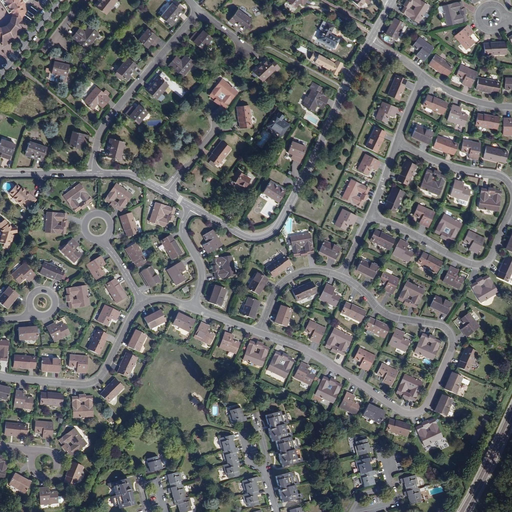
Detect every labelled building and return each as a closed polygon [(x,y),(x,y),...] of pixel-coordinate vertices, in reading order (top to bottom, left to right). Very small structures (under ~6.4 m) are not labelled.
[(10,12),(2,0),(0,0),(0,1),(8,14),(10,12)] [(23,4),(20,0),(2,0),(10,12),(12,11),(14,15),(23,12),(24,7),(23,4)] [(106,14),(117,1),(115,0),(101,0),(96,6),(106,14)] [(302,5),(306,0),(287,0),(287,1),(295,8),(299,3),(302,5)] [(417,23),(428,7),(418,0),(408,0),(408,2),(407,3),(411,5),(412,3),(416,6),(412,12),(408,9),(409,7),(406,5),(404,6),(400,12),(417,23)] [(456,17),(454,10),(459,9),(459,11),(464,10),(463,8),(462,2),(442,6),(444,13),(447,26),(466,21),(465,14),(464,12),(460,13),(460,16),(456,17)] [(173,20),(181,11),(172,3),(160,17),(171,26),(175,22),(173,20)] [(30,6),(23,15),(30,20),(36,11),(30,6)] [(243,32),(252,21),(238,10),(229,21),(243,32)] [(183,13),(181,11),(173,20),(175,22),(183,13)] [(19,29),(20,20),(23,12),(14,15),(11,24),(7,28),(0,30),(0,42),(3,43),(13,38),(19,29)] [(398,21),(395,19),(389,29),(388,29),(385,34),(396,40),(404,24),(401,22),(402,20),(399,19),(398,21)] [(339,39),(330,34),(334,26),(327,22),(326,23),(323,21),(319,29),(322,31),(317,39),(334,48),(339,39)] [(471,40),(472,39),(469,36),(473,33),(467,26),(454,36),(465,50),(473,43),(471,40)] [(86,48),(98,34),(89,27),(85,32),(82,36),(78,33),(74,38),(86,48)] [(160,40),(147,29),(144,32),(140,29),(138,33),(142,36),(138,40),(147,47),(150,43),(152,41),(156,44),(160,40)] [(202,49),(211,39),(202,31),(199,35),(198,37),(194,34),(190,39),(202,49)] [(423,61),(433,48),(419,37),(413,45),(416,48),(415,49),(419,52),(416,56),(423,61)] [(505,54),(505,43),(484,44),(484,55),(505,54)] [(319,54),(314,51),(310,58),(315,61),(329,69),(331,70),(331,72),(337,75),(344,63),(334,58),(333,60),(336,62),(335,63),(333,62),(333,61),(319,54)] [(453,67),(435,55),(429,64),(446,77),(453,67)] [(182,77),(194,63),(186,56),(181,61),(178,64),(174,60),(169,66),(182,77)] [(66,76),(68,65),(63,64),(61,63),(62,58),(55,57),(52,73),(55,74),(55,76),(54,76),(53,76),(53,79),(54,80),(54,81),(64,83),(68,83),(69,77),(66,76)] [(129,75),(137,66),(128,58),(117,71),(127,80),(131,76),(129,75)] [(267,60),(265,59),(257,67),(258,68),(267,60)] [(263,80),(275,69),(267,60),(258,68),(257,67),(253,70),(263,80)] [(470,88),(477,73),(461,65),(456,75),(460,76),(460,78),(464,79),(462,84),(470,88)] [(131,76),(139,67),(137,66),(129,75),(131,76)] [(398,100),(406,80),(396,76),(388,95),(398,100)] [(156,99),(168,85),(158,77),(153,81),(155,83),(148,92),(156,99)] [(497,94),(499,83),(478,78),(476,89),(497,94)] [(237,92),(222,79),(209,95),(215,100),(216,101),(219,97),(217,96),(220,92),(226,96),(223,100),(221,99),(218,102),(220,103),(225,108),(237,92)] [(148,92),(155,83),(153,81),(146,90),(148,92)] [(310,89),(312,90),(308,98),(306,97),(304,101),(305,102),(303,106),(314,112),(317,106),(319,102),(325,105),(328,99),(326,97),(328,95),(320,90),(321,88),(313,83),(310,89)] [(103,93),(96,87),(84,101),(93,109),(98,103),(101,100),(105,104),(110,99),(108,97),(111,94),(106,90),(103,93)] [(442,114),(447,104),(427,95),(423,106),(442,114)] [(394,117),(397,108),(382,102),(376,118),(385,122),(386,119),(388,119),(389,115),(394,117)] [(466,117),(463,116),(463,114),(459,113),(461,108),(452,105),(447,121),(463,126),(466,117)] [(251,127),(248,106),(237,107),(240,128),(251,127)] [(138,124),(147,113),(139,107),(136,110),(135,112),(130,108),(126,113),(138,124)] [(276,116),(269,126),(274,129),(275,128),(278,130),(278,131),(282,134),(288,125),(282,120),(285,116),(279,112),(276,116)] [(496,129),(498,118),(477,114),(475,125),(496,129)] [(511,135),(511,123),(511,124),(511,119),(511,118),(503,118),(503,135),(511,135)] [(428,144),(433,133),(416,126),(412,135),(423,140),(422,142),(428,144)] [(376,152),(386,133),(376,128),(366,147),(376,152)] [(82,144),(82,141),(86,142),(88,135),(73,131),(69,146),(80,149),(82,144)] [(261,148),(271,135),(266,131),(255,143),(261,148)] [(453,154),(457,144),(437,136),(433,147),(453,154)] [(10,160),(15,144),(1,139),(0,142),(0,151),(1,152),(4,153),(3,158),(10,160)] [(120,159),(124,142),(110,139),(109,144),(110,145),(108,156),(120,159)] [(478,160),(480,143),(463,141),(461,150),(465,151),(465,152),(469,153),(469,158),(478,160)] [(42,159),(46,148),(29,142),(24,155),(30,157),(31,155),(42,159)] [(217,166),(231,149),(222,142),(209,159),(217,166)] [(300,162),(306,147),(292,142),(288,153),(293,155),(295,156),(294,160),(300,162)] [(504,163),(507,152),(486,147),(483,158),(504,163)] [(376,170),(380,162),(365,154),(357,170),(366,174),(368,171),(369,172),(371,168),(376,170)] [(407,185),(416,166),(406,161),(397,180),(407,185)] [(260,178),(263,173),(257,169),(254,175),(260,178)] [(438,195),(446,177),(439,174),(437,174),(436,178),(438,179),(436,183),(430,181),(431,176),(434,177),(435,173),(434,172),(427,170),(420,188),(438,195)] [(245,188),(250,179),(237,171),(231,180),(245,188)] [(354,196),(358,190),(362,192),(361,195),(365,196),(366,195),(369,189),(351,180),(342,198),(360,206),(363,200),(364,198),(360,197),(359,199),(354,196)] [(466,201),(469,191),(466,190),(466,189),(462,187),(463,182),(455,180),(450,196),(459,199),(458,203),(465,205),(466,201)] [(278,202),(285,191),(271,181),(263,192),(278,202)] [(91,200),(79,184),(63,196),(75,212),(81,208),(82,207),(80,203),(78,205),(75,201),(81,196),(84,200),(82,202),(84,205),(86,204),(91,200)] [(132,195),(116,184),(104,200),(110,204),(112,205),(114,202),(112,200),(115,196),(121,200),(118,204),(116,203),(114,206),(115,208),(121,211),(132,195)] [(36,200),(30,195),(29,195),(25,192),(26,191),(22,187),(21,188),(16,185),(9,193),(14,196),(13,197),(21,205),(24,202),(30,207),(36,200)] [(395,211),(404,192),(394,188),(385,207),(395,211)] [(498,211),(501,192),(494,191),(492,190),(491,195),(494,195),(493,200),(486,199),(486,194),(489,194),(490,190),(488,190),(481,189),(478,209),(498,211)] [(82,202),(84,200),(81,196),(75,201),(78,205),(80,203),(82,207),(84,205),(82,202)] [(118,204),(121,200),(115,196),(112,200),(114,202),(112,205),(114,206),(116,203),(118,204)] [(269,202),(263,213),(268,216),(274,205),(269,202)] [(161,219),(164,212),(168,214),(168,216),(172,218),(172,216),(175,209),(156,203),(149,222),(168,228),(171,221),(171,220),(167,219),(166,221),(161,219)] [(427,228),(434,212),(418,205),(414,215),(418,216),(417,218),(421,219),(419,224),(427,228)] [(353,224),(357,216),(342,209),(334,225),(344,229),(346,226),(347,226),(349,222),(353,224)] [(56,227),(57,219),(62,220),(62,222),(66,223),(66,221),(67,214),(47,212),(45,232),(65,234),(66,227),(66,225),(62,225),(61,227),(56,227)] [(172,218),(168,216),(168,214),(164,212),(161,219),(166,221),(167,219),(171,220),(172,218)] [(138,234),(131,213),(120,217),(127,237),(138,234)] [(452,241),(462,224),(444,214),(434,231),(441,235),(442,236),(444,232),(442,231),(445,227),(451,230),(449,235),(446,233),(444,237),(446,238),(452,241)] [(12,236),(12,234),(17,233),(16,228),(11,229),(8,224),(7,225),(3,221),(0,223),(0,228),(1,230),(0,230),(2,234),(1,238),(0,238),(0,243),(4,245),(3,247),(7,249),(8,246),(9,246),(10,242),(12,242),(13,236),(12,236)] [(222,245),(213,230),(204,235),(206,239),(205,239),(207,243),(203,246),(208,253),(222,245)] [(394,240),(375,231),(370,240),(389,250),(394,240)] [(477,253),(484,239),(468,231),(464,240),(467,242),(467,243),(471,245),(469,250),(477,253)] [(313,253),(310,234),(290,237),(294,257),(301,255),(302,255),(302,251),(299,251),(298,246),(306,245),(306,250),(304,251),(305,255),(307,254),(313,253)] [(182,254),(171,235),(161,241),(172,259),(182,254)] [(77,253),(78,252),(75,249),(79,245),(72,239),(61,251),(74,263),(81,256),(77,253)] [(412,254),(409,252),(410,251),(406,248),(408,244),(400,240),(392,254),(408,263),(412,254)] [(335,260),(340,249),(324,241),(319,251),(330,256),(329,257),(335,260)] [(146,262),(136,243),(126,249),(137,267),(146,262)] [(436,273),(441,264),(423,253),(417,263),(436,273)] [(103,271),(101,267),(105,264),(101,256),(86,265),(95,280),(104,275),(102,271),(103,271)] [(235,276),(232,256),(212,259),(213,266),(214,268),(218,267),(217,265),(222,264),(223,271),(218,272),(218,269),(214,270),(214,272),(215,279),(235,276)] [(273,277),(290,265),(284,256),(267,268),(273,277)] [(507,282),(511,270),(511,260),(506,258),(497,277),(507,282)] [(372,279),(378,268),(362,260),(357,269),(367,275),(367,276),(372,279)] [(184,276),(181,272),(186,270),(181,262),(166,271),(175,286),(184,281),(182,277),(184,276)] [(35,276),(24,263),(11,275),(18,283),(21,280),(22,281),(25,278),(29,282),(35,276)] [(64,271),(45,263),(40,273),(60,282),(64,271)] [(223,271),(222,264),(217,265),(218,267),(214,268),(214,270),(218,269),(218,272),(223,271)] [(160,282),(151,266),(142,272),(148,282),(147,283),(150,288),(160,282)] [(463,280),(459,279),(460,278),(456,275),(458,271),(450,267),(442,282),(458,289),(463,280)] [(392,294),(399,280),(391,275),(392,272),(385,268),(379,281),(382,283),(382,284),(386,286),(384,290),(392,294)] [(257,295),(263,284),(265,285),(268,280),(257,273),(248,289),(257,295)] [(480,303),(498,292),(488,275),(481,279),(480,280),(482,284),(484,282),(487,287),(480,290),(478,286),(480,285),(478,281),(476,282),(470,286),(480,303)] [(126,297),(115,279),(105,285),(116,303),(126,297)] [(487,287),(484,282),(482,284),(480,280),(478,281),(480,285),(478,286),(480,290),(487,287)] [(416,309),(424,291),(407,282),(398,300),(404,303),(406,304),(407,300),(405,299),(407,294),(414,297),(412,302),(410,301),(408,305),(409,306),(416,309)] [(316,293),(312,283),(292,291),(296,301),(316,293)] [(335,307),(339,298),(336,296),(337,295),(332,293),(334,288),(326,284),(319,299),(335,307)] [(89,305),(86,286),(66,289),(67,296),(68,298),(72,297),(72,294),(77,294),(78,301),(73,301),(72,299),(68,300),(68,301),(69,308),(89,305)] [(220,307),(226,290),(216,286),(212,297),(211,297),(208,303),(220,307)] [(14,299),(18,295),(9,287),(0,297),(0,303),(5,308),(13,298),(14,299)] [(414,297),(407,294),(405,299),(407,300),(406,304),(408,305),(410,301),(412,302),(414,297)] [(446,316),(451,304),(435,296),(430,306),(441,311),(440,313),(446,316)] [(5,308),(7,309),(14,299),(13,298),(5,308)] [(252,319),(256,307),(257,308),(259,302),(248,298),(241,315),(252,319)] [(360,322),(365,312),(346,303),(341,313),(360,322)] [(115,321),(119,313),(105,305),(97,321),(106,326),(108,322),(109,323),(111,318),(115,321)] [(286,327),(292,310),(282,306),(278,317),(276,317),(274,323),(286,327)] [(149,329),(165,321),(161,312),(150,317),(149,315),(144,318),(149,329)] [(189,332),(193,322),(183,317),(183,316),(178,313),(172,324),(189,332)] [(479,327),(469,313),(461,319),(463,322),(462,323),(465,327),(461,330),(466,337),(479,327)] [(384,338),(389,328),(370,318),(365,328),(384,338)] [(318,344),(325,328),(309,321),(305,330),(309,332),(308,333),(312,335),(310,340),(318,344)] [(214,336),(210,334),(211,333),(207,331),(209,326),(201,322),(194,337),(210,345),(214,336)] [(69,334),(65,325),(61,327),(60,325),(56,327),(54,323),(46,327),(53,342),(69,334)] [(36,340),(36,329),(24,330),(24,328),(18,328),(19,341),(36,340)] [(343,355),(352,338),(334,329),(325,346),(332,350),(333,350),(335,347),(333,345),(335,341),(341,344),(339,349),(337,348),(335,351),(337,352),(343,355)] [(404,352),(409,343),(405,341),(406,339),(402,337),(404,333),(396,329),(389,344),(404,352)] [(98,354),(108,335),(98,330),(88,349),(98,354)] [(138,352),(146,336),(137,331),(131,342),(130,341),(127,347),(138,352)] [(235,354),(239,345),(235,343),(236,342),(231,340),(233,336),(225,332),(219,348),(235,354)] [(433,360),(440,342),(434,339),(433,338),(431,342),(433,343),(431,348),(424,345),(426,340),(429,341),(430,337),(429,337),(422,334),(414,352),(433,360)] [(431,348),(433,343),(431,342),(433,338),(430,337),(429,341),(426,340),(424,345),(431,348)] [(0,360),(6,361),(8,341),(0,340),(0,350),(1,351),(0,356),(0,355),(0,360)] [(261,367),(268,348),(261,346),(260,345),(259,349),(261,350),(259,355),(252,352),(254,347),(256,348),(258,344),(256,343),(250,341),(243,360),(261,367)] [(339,349),(341,344),(335,341),(333,345),(335,347),(333,350),(335,351),(337,348),(339,349)] [(259,355),(261,350),(259,349),(260,345),(258,344),(256,348),(254,347),(252,352),(259,355)] [(367,371),(375,356),(359,348),(354,358),(358,359),(357,361),(362,363),(359,367),(367,371)] [(468,372),(477,352),(467,348),(458,367),(468,372)] [(285,379),(294,361),(287,358),(286,357),(284,361),(282,360),(284,356),(282,355),(276,352),(267,370),(285,379)] [(127,377),(136,358),(126,353),(117,373),(127,377)] [(86,373),(87,357),(70,355),(69,365),(72,366),(72,367),(77,367),(77,372),(86,373)] [(34,369),(35,358),(14,356),(13,367),(34,369)] [(59,372),(60,360),(42,358),(41,369),(53,370),(53,372),(59,372)] [(314,376),(310,375),(311,373),(306,371),(309,367),(301,363),(294,378),(309,385),(314,376)] [(390,386),(397,371),(382,364),(377,373),(381,375),(380,376),(385,378),(382,383),(390,386)] [(455,394),(463,378),(453,373),(448,384),(447,384),(444,389),(455,394)] [(422,383),(404,375),(396,393),(403,396),(404,397),(406,393),(404,392),(406,387),(413,390),(410,395),(408,394),(406,398),(408,398),(414,401),(422,383)] [(333,404),(341,386),(335,383),(333,382),(332,386),(334,387),(331,391),(325,388),(327,384),(329,385),(331,381),(329,380),(323,377),(315,395),(333,404)] [(108,402),(123,387),(115,380),(100,395),(108,402)] [(331,391),(334,387),(332,386),(333,382),(331,381),(329,385),(327,384),(325,388),(331,391)] [(0,398),(7,400),(9,390),(0,387),(0,398)] [(410,395),(413,390),(406,387),(404,392),(406,393),(404,397),(406,398),(408,394),(410,395)] [(31,409),(32,399),(28,399),(29,397),(24,397),(25,392),(16,391),(14,407),(31,409)] [(62,405),(63,394),(41,393),(41,404),(62,405)] [(359,406),(356,404),(356,403),(352,401),(354,396),(346,393),(339,407),(355,415),(359,406)] [(445,416),(453,400),(443,395),(438,406),(437,406),(434,411),(445,416)] [(93,416),(92,396),(84,397),(83,397),(83,401),(86,401),(86,406),(79,406),(78,401),(81,401),(81,397),(79,397),(72,397),(73,417),(93,416)] [(379,423),(384,414),(373,409),(373,407),(368,405),(363,416),(379,423)] [(243,417),(242,415),(241,408),(229,411),(230,415),(229,415),(231,425),(246,421),(246,420),(245,416),(243,417)] [(299,449),(296,440),(292,441),(290,437),(292,437),(291,432),(286,434),(284,424),(288,423),(286,414),(281,415),(280,412),(265,416),(267,425),(268,425),(269,428),(267,429),(270,438),(271,438),(272,442),(275,441),(277,451),(278,450),(279,454),(278,454),(280,464),(281,463),(282,468),(302,462),(301,458),(296,459),(294,450),(299,449)] [(406,437),(409,426),(389,420),(386,430),(406,437)] [(442,438),(433,420),(427,423),(422,425),(415,428),(424,446),(425,446),(432,442),(442,438)] [(52,439),(53,423),(36,421),(35,432),(39,432),(38,433),(43,434),(43,439),(52,439)] [(26,436),(27,425),(6,423),(5,434),(26,436)] [(86,444),(74,428),(59,440),(63,446),(64,447),(67,445),(66,443),(70,439),(74,445),(70,448),(69,447),(65,449),(67,450),(71,456),(86,444)] [(239,466),(236,453),(238,452),(237,448),(235,448),(232,440),(235,439),(234,435),(218,439),(221,448),(223,447),(224,451),(222,452),(224,461),(226,461),(227,464),(223,465),(225,475),(227,474),(228,478),(239,475),(237,466),(239,466)] [(74,445),(70,439),(66,443),(67,445),(64,447),(65,449),(69,447),(70,448),(74,445)] [(373,452),(371,447),(369,448),(366,439),(355,442),(356,446),(355,447),(357,456),(373,452)] [(162,469),(160,460),(158,460),(157,456),(146,459),(148,468),(146,469),(147,473),(162,469)] [(0,478),(4,480),(8,460),(1,458),(0,458),(0,462),(1,463),(0,465),(0,478)] [(375,475),(374,471),(371,471),(369,463),(371,462),(371,461),(370,458),(355,462),(357,471),(359,471),(360,474),(358,475),(361,484),(363,484),(364,488),(375,485),(372,476),(375,475)] [(74,486),(82,467),(72,462),(64,482),(74,486)] [(185,494),(183,485),(181,485),(180,481),(182,481),(179,472),(164,476),(165,480),(168,479),(170,488),(167,489),(169,493),(171,493),(175,505),(177,505),(179,511),(186,511),(191,511),(190,507),(191,506),(189,497),(185,498),(184,494),(185,494)] [(296,495),(294,486),(299,484),(296,475),(291,476),(291,473),(275,477),(277,486),(278,486),(279,490),(278,490),(280,499),(281,499),(282,503),(302,498),(301,493),(296,495)] [(25,493),(30,484),(19,478),(20,477),(15,474),(9,485),(25,493)] [(417,489),(416,485),(418,485),(415,475),(400,479),(401,484),(403,483),(406,492),(403,493),(404,497),(407,496),(409,505),(421,502),(419,498),(421,498),(419,488),(417,489)] [(259,495),(256,482),(258,482),(257,477),(242,481),(244,490),(246,490),(247,494),(243,495),(245,504),(247,504),(248,508),(259,505),(256,496),(259,495)] [(131,495),(130,492),(132,492),(129,482),(128,482),(127,478),(107,484),(108,488),(113,487),(115,496),(111,497),(113,506),(118,505),(119,509),(135,505),(132,495),(131,495)] [(57,497),(57,493),(53,493),(53,492),(48,493),(48,488),(39,488),(41,505),(58,503),(62,502),(63,500),(63,498),(61,496),(57,497)]
